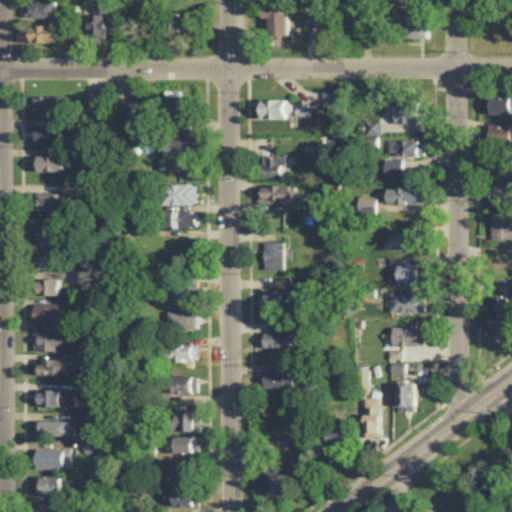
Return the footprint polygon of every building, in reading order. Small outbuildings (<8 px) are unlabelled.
[(57,17),(58,0),(28,0),(27,16),(57,17)] [(109,34),(109,1),(93,1),(92,33),(109,34)] [(291,34),(291,12),(285,12),(285,4),(265,5),(265,16),(271,16),(272,34),(291,34)] [(429,37),(430,10),(410,10),(410,36),(429,37)] [(351,11),(351,32),(361,32),(362,26),(367,26),(367,11),(351,11)] [(193,12),(171,13),(171,31),(183,30),(182,26),(194,26),(193,12)] [(32,41),(56,41),(56,23),(32,23),(32,41)] [(339,90),(326,90),(326,111),(339,111),(339,90)] [(102,108),(101,93),(87,93),(88,108),(102,108)] [(68,94),(34,95),(35,114),(68,114),(68,94)] [(511,94),(487,95),(487,112),(511,111),(511,94)] [(259,118),(289,117),(289,98),(259,98),(259,118)] [(142,120),(141,99),(125,99),(126,121),(142,120)] [(398,122),(427,122),(426,102),(398,102),(398,122)] [(366,134),(382,134),(382,119),(367,119),(366,134)] [(36,142),(62,142),(61,123),(35,123),(36,142)] [(511,123),(487,124),(488,139),(511,137),(511,123)] [(426,153),(426,139),(391,139),(391,154),(426,153)] [(194,140),(166,140),(166,157),(160,157),(161,170),(195,169),(194,140)] [(36,154),(36,169),(67,170),(67,155),(36,154)] [(265,176),(284,176),(283,163),(287,163),(287,154),(265,155),(265,176)] [(386,176),(404,176),(405,158),(387,157),(386,176)] [(491,176),(511,174),(511,158),(490,159),(491,176)] [(327,196),(342,196),(341,181),(326,182),(327,196)] [(169,203),(200,202),(199,182),(168,183),(169,203)] [(511,182),(492,183),(492,201),(511,200),(511,182)] [(261,202),(296,201),(295,184),(260,185),(261,202)] [(391,186),(390,202),(420,203),(420,186),(391,186)] [(39,210),(75,209),(75,198),(65,198),(64,191),(39,192),(39,210)] [(362,213),(379,212),(378,194),(361,195),(362,213)] [(199,226),(198,210),(167,210),(167,227),(199,226)] [(494,238),(511,237),(511,211),(493,211),(494,238)] [(61,216),(39,216),(39,239),(61,240),(61,216)] [(416,248),(415,231),(389,232),(389,248),(416,248)] [(38,267),(61,268),(61,249),(45,249),(46,241),(38,241),(38,267)] [(266,241),(267,269),(286,268),(286,241),(266,241)] [(394,281),(426,282),(426,263),(394,262),(394,281)] [(171,274),(171,297),(195,297),(196,275),(171,274)] [(61,294),(61,277),(40,278),(40,294),(61,294)] [(392,291),(392,311),(426,312),(427,292),(392,291)] [(263,292),(263,307),(299,308),(300,293),(263,292)] [(509,296),(493,297),(494,337),(510,337),(509,296)] [(65,302),(36,303),(37,321),(66,321),(65,302)] [(170,310),(170,329),(200,328),(199,310),(170,310)] [(426,325),(395,326),(396,345),(426,344),(426,325)] [(36,350),(75,350),(74,338),(69,338),(69,327),(35,327),(36,350)] [(261,346),(281,346),(281,353),(295,353),(294,331),(261,332),(261,346)] [(176,359),(199,359),(199,345),(177,344),(176,359)] [(69,373),(69,358),(37,358),(37,373),(69,373)] [(407,373),(408,362),(393,362),(393,372),(407,373)] [(295,388),(295,369),(262,369),(262,388),(295,388)] [(370,369),(360,369),(360,386),(370,386),(370,369)] [(175,375),(175,393),(200,392),(199,375),(175,375)] [(418,381),(399,382),(399,410),(418,410),(418,381)] [(77,389),(38,389),(37,405),(77,405),(77,389)] [(382,397),(367,398),(368,436),(383,436),(382,397)] [(202,410),(179,409),(178,429),(202,430),(202,410)] [(73,420),(38,419),(38,434),(73,434),(73,420)] [(331,454),(352,453),(351,423),(330,424),(331,454)] [(199,452),(200,436),(178,435),(178,452),(199,452)] [(39,467),(67,467),(67,447),(39,447),(39,467)] [(167,460),(167,475),(193,475),(193,459),(167,460)] [(298,469),(261,469),(262,494),(298,493),(298,469)] [(63,474),(42,474),(43,485),(37,485),(37,494),(64,493),(63,474)] [(167,505),(196,505),(196,488),(167,488),(167,505)] [(39,502),(39,511),(70,511),(70,501),(39,502)]
